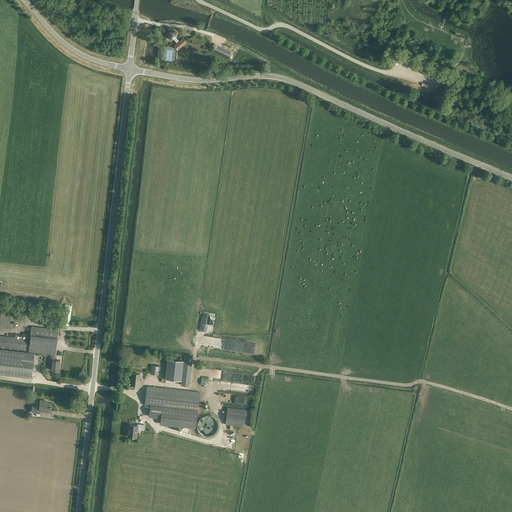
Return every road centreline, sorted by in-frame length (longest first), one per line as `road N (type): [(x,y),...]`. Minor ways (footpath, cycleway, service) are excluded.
road 1 (unclassified): [(78,511),(129,69)]
road 2 (tertiary): [(511,178),(281,78),(186,79),(129,69)]
road 3 (unclassified): [(198,0),(259,29),(287,26),(385,73)]
road 4 (tertiary): [(26,0),(76,52),(129,69)]
